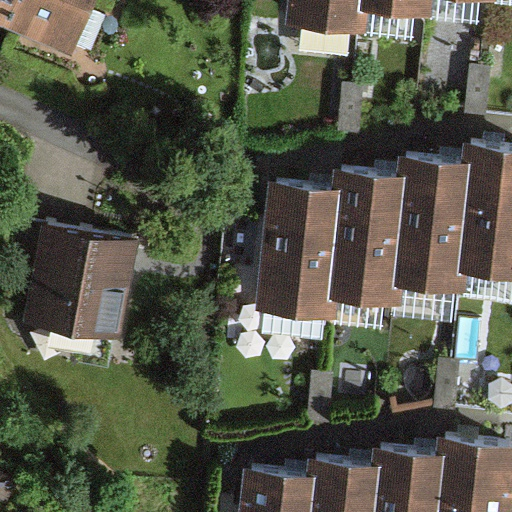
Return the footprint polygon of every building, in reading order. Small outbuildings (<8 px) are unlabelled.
[(82,0),(0,0),(0,17),(64,44),(82,0)] [(353,2),(352,0),(285,0),(284,18),(351,23),(353,2)] [(368,8),(365,28),(417,35),(420,15),(368,8)] [(511,265),(511,133),(463,129),(461,149),(453,261),(511,265)] [(453,261),(461,149),(395,145),(394,165),(385,277),(452,282),(453,261)] [(385,277),(394,165),(330,161),(328,183),(320,292),(384,296),(385,277)] [(320,292),(328,183),(261,179),(251,308),(318,313),(320,292)] [(114,318),(131,226),(48,211),(32,303),(114,318)] [(503,511),(510,425),(440,420),(438,440),(432,511),(503,511)] [(432,511),(438,440),(372,435),(370,456),(366,511),(432,511)] [(366,511),(370,456),(306,451),(305,474),(301,511),(366,511)] [(301,511),(305,474),(238,469),(234,511),(301,511)]
